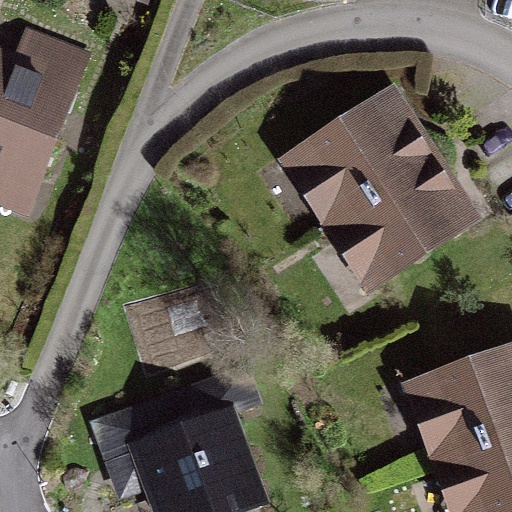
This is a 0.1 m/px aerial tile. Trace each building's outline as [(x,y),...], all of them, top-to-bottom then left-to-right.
[(152,0),(121,0),(150,8),(152,0)] [(14,65),(0,59),(0,206),(34,220),(99,54),(29,27),(14,65)] [(401,92),(280,169),(364,300),(485,223),(401,92)] [(511,511),(511,354),(407,393),(446,511),(511,511)] [(247,368),(90,425),(118,506),(148,495),(152,511),(263,511),(271,509),(240,418),(261,413),(247,368)]
